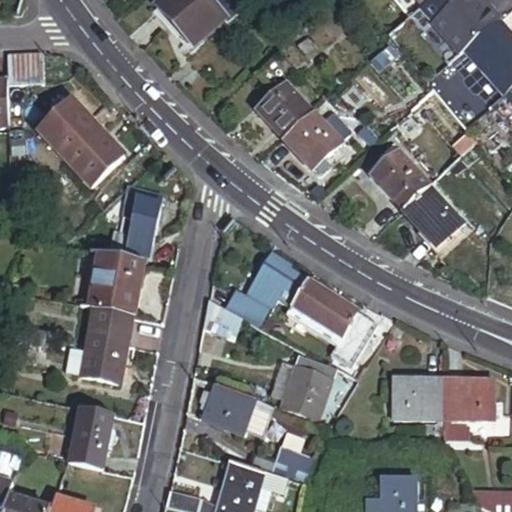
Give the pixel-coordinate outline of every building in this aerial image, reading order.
[(254,0),(175,0),(173,3),(208,38),(236,10),(240,15),(254,0)] [(420,0),(431,11),(443,0),(420,0)] [(468,0),(438,28),(466,59),(470,55),(505,24),(508,22),(497,10),(493,14),(485,5),(480,0),(468,0)] [(493,14),(497,10),(489,1),(485,5),(493,14)] [(208,38),(173,3),(166,10),(201,45),(208,38)] [(511,31),(505,24),(470,55),(511,101),(511,99),(511,31)] [(45,59),(27,60),(28,83),(45,83),(45,59)] [(28,83),(27,60),(10,60),(11,84),(28,83)] [(298,133),(329,106),(300,75),(271,104),(298,133)] [(0,130),(10,130),(9,85),(0,84),(0,130)] [(37,138),(89,194),(126,160),(74,104),(37,138)] [(358,135),(329,106),(298,133),(328,163),(347,145),(358,135)] [(354,153),(347,145),(328,163),(336,171),(354,153)] [(414,206),(443,181),(415,146),(385,172),(413,206),(414,206)] [(475,219),(443,181),(414,206),(413,206),(445,244),(475,219)] [(154,263),(166,204),(128,196),(120,238),(132,241),(129,258),(151,263),(154,263)] [(120,238),(115,237),(110,262),(145,269),(149,269),(151,263),(129,258),(132,241),(120,238)] [(110,262),(101,260),(91,314),(96,315),(135,323),(145,269),(144,269),(110,262)] [(293,313),(311,285),(271,261),(260,279),(284,293),(278,304),(293,313)] [(278,304),(284,293),(260,279),(249,297),(273,312),(278,304)] [(332,298),(311,285),(294,314),(314,326),(331,299),(332,298)] [(230,313),(260,328),(269,312),(238,297),(230,313)] [(331,299),(314,326),(314,327),(342,345),(336,355),(357,367),(381,328),(331,299)] [(244,322),(211,305),(205,332),(236,343),(244,322)] [(122,391),(135,323),(96,315),(86,366),(70,363),(67,381),(122,391)] [(51,338),(32,334),(29,351),(47,355),(51,338)] [(338,373),(303,360),(299,370),(298,370),(297,371),(285,404),(282,412),(320,425),(335,384),(334,383),(338,373)] [(285,404),(297,371),(284,366),(272,399),(285,404)] [(442,424),(443,385),(392,384),(392,423),(442,424)] [(494,386),(443,385),(442,424),(493,425),(494,386)] [(246,435),(257,404),(217,390),(214,399),(206,397),(203,408),(204,409),(202,414),(208,417),(205,425),(245,439),(246,435)] [(265,441),(276,410),(257,404),(246,435),(265,441)] [(116,423),(82,416),(70,467),(104,475),(116,423)] [(306,474),(311,460),(283,450),(278,466),(273,480),(289,485),(304,490),(306,474)] [(23,463),(0,455),(0,485),(15,490),(23,463)] [(269,479),(273,480),(278,466),(256,459),(252,474),(258,476),(269,479)] [(250,500),(258,476),(252,474),(233,468),(226,493),(250,500)] [(258,511),(269,479),(258,476),(250,500),(226,493),(220,511),(258,511)] [(273,480),(269,479),(258,511),(267,511),(272,497),(285,501),(289,485),(273,480)] [(11,503),(15,490),(0,485),(0,507),(6,509),(7,509),(9,502),(11,503)] [(415,511),(416,488),(381,487),(380,508),(366,507),(365,511),(415,511)] [(511,511),(511,493),(470,493),(479,509),(483,511),(511,511)] [(201,511),(203,506),(171,499),(167,511),(201,511)] [(39,511),(11,503),(9,510),(8,511),(39,511)] [(54,511),(86,511),(57,503),(54,511)]
